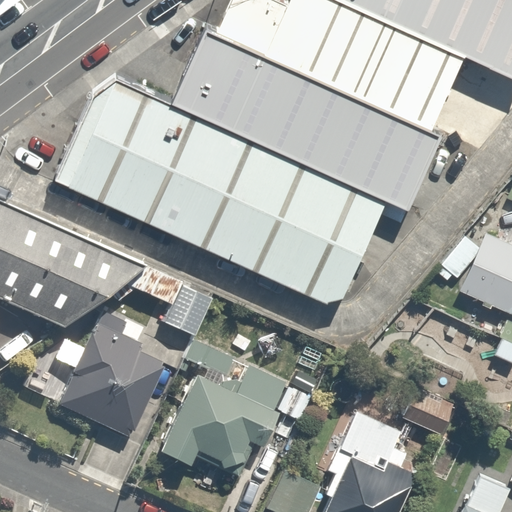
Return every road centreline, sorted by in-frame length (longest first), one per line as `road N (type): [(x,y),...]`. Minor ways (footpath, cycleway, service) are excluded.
road 1 (secondary): [(0,77),(103,0)]
road 2 (residential): [(112,511),(0,462)]
